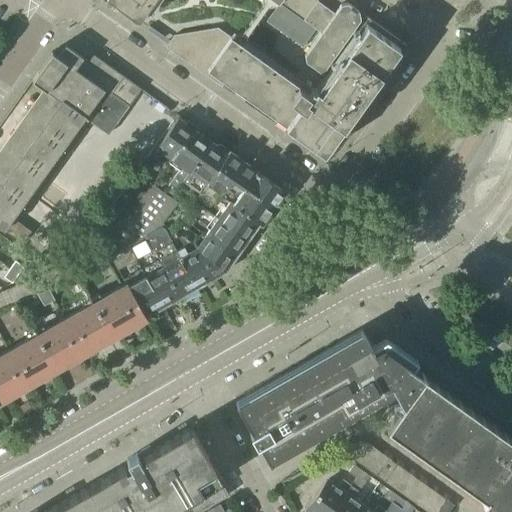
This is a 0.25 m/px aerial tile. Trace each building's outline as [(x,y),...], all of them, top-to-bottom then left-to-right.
[(109,0),(138,21),(152,0),(109,0)] [(303,21),(320,32),(334,13),(317,2),(316,0),(273,0),(303,21)] [(280,73),(256,106),(276,120),(278,117),(287,123),(284,126),(323,153),(335,136),(332,134),(338,125),(341,127),(361,100),(364,103),(371,102),(407,52),(406,45),(366,17),(359,18),(358,11),(347,3),(337,16),(334,13),(320,32),(304,55),(305,62),(328,78),(317,93),(313,90),(311,89),(308,93),(280,73)] [(243,96),(256,106),(280,73),(217,28),(173,35),(168,43),(165,47),(221,87),(224,82),(234,90),(237,87),(245,93),(243,96)] [(31,80),(43,88),(49,92),(0,160),(0,227),(22,243),(31,231),(12,218),(84,117),(108,134),(140,88),(93,55),(88,61),(65,45),(57,56),(51,52),(31,80)] [(456,76),(447,99),(456,103),(465,80),(456,76)] [(126,246),(143,236),(159,227),(161,225),(176,204),(140,179),(152,162),(153,163),(160,153),(170,160),(194,127),(185,120),(181,121),(176,118),(94,232),(100,244),(107,256),(109,256),(115,252),(126,246)] [(204,134),(194,127),(170,160),(180,168),(163,191),(170,195),(180,182),(209,141),(203,137),(204,134)] [(211,139),(209,141),(180,182),(186,186),(193,177),(203,184),(226,153),(226,150),(219,145),(216,146),(210,142),(212,140),(211,139)] [(226,154),(226,153),(203,184),(204,185),(213,191),(229,203),(229,202),(258,223),(260,224),(284,191),(228,151),(226,154)] [(213,191),(204,185),(199,192),(208,199),(213,191)] [(254,229),(258,223),(229,202),(229,203),(217,219),(248,241),(255,231),(254,229)] [(204,237),(233,257),(239,250),(241,250),(248,241),(217,219),(204,237)] [(163,228),(166,234),(171,232),(161,225),(159,227),(163,228)] [(159,227),(143,236),(145,240),(149,238),(157,252),(153,254),(157,260),(180,299),(181,298),(179,296),(196,286),(166,234),(163,228),(159,227)] [(0,306),(62,279),(92,256),(100,244),(94,232),(83,247),(56,268),(0,293),(0,306)] [(171,232),(166,234),(196,286),(202,283),(203,285),(214,279),(213,277),(197,247),(179,236),(175,239),(171,232)] [(197,247),(213,277),(224,270),(233,257),(204,237),(197,247)] [(128,250),(126,246),(115,252),(109,256),(117,270),(134,260),(132,257),(128,250)] [(90,261),(97,273),(109,266),(103,254),(90,261)] [(157,260),(140,270),(162,306),(167,303),(168,305),(180,299),(157,260)] [(16,261),(10,269),(19,275),(23,278),(30,275),(22,269),(23,266),(16,261)] [(19,275),(10,269),(5,276),(0,278),(0,288),(13,282),(19,275)] [(125,283),(124,284),(144,319),(158,311),(156,309),(162,306),(140,270),(123,280),(125,283)] [(124,284),(91,302),(112,338),(144,319),(124,284)] [(24,302),(27,308),(35,303),(32,298),(24,302)] [(91,302),(64,318),(84,353),(112,338),(91,302)] [(64,318),(36,334),(56,369),(84,353),(64,318)] [(394,389),(407,398),(423,376),(423,375),(421,373),(420,374),(411,368),(416,361),(384,339),(370,347),(361,330),(234,402),(251,430),(248,432),(255,444),(258,442),(268,461),(270,460),(270,459),(394,389)] [(36,334),(8,350),(28,385),(56,369),(36,334)] [(8,350),(0,354),(0,401),(28,385),(8,350)] [(496,506),(504,511),(511,511),(511,440),(424,378),(424,377),(423,376),(407,398),(386,427),(443,468),(484,497),(482,500),(494,509),(496,506)] [(196,511),(228,494),(218,477),(219,476),(215,469),(214,470),(208,458),(207,456),(191,430),(192,430),(191,427),(188,429),(189,429),(153,450),(152,449),(151,450),(149,446),(125,459),(129,465),(125,468),(123,466),(122,466),(123,467),(43,511),(37,511),(37,510),(33,511),(196,511)] [(338,449),(339,450),(383,482),(396,464),(359,437),(338,449)] [(336,465),(354,477),(359,470),(342,457),(336,465)] [(330,511),(357,511),(361,506),(351,499),(368,476),(359,470),(354,477),(349,485),(330,511)] [(306,508),(310,511),(330,511),(349,485),(341,480),(336,487),(326,480),(306,508)] [(386,500),(390,503),(395,496),(387,490),(382,497),(386,500)] [(395,496),(390,503),(398,508),(403,511),(409,511),(413,508),(395,496)] [(395,511),(398,508),(390,503),(385,511),(383,511),(395,511)]
